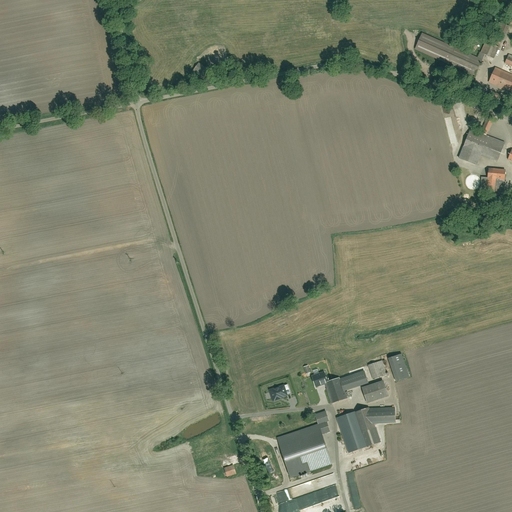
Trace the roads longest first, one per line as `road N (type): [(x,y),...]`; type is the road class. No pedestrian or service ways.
road 1 (residential): [(263,511),(134,102)]
road 2 (unclassified): [(134,102),(358,62),(511,120)]
road 3 (unclassified): [(0,130),(134,102)]
